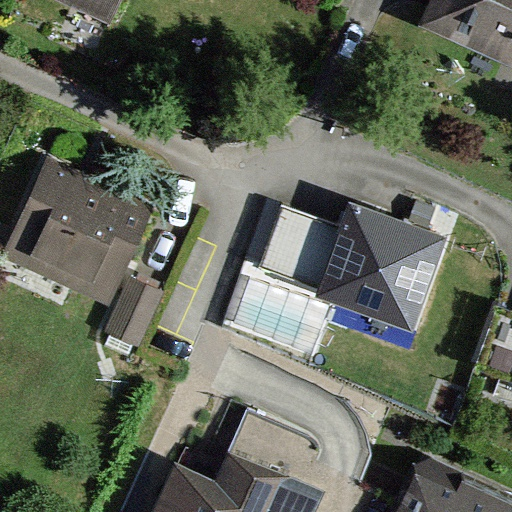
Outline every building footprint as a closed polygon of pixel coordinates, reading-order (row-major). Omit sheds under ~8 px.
[(75,0),(120,16),(125,0),(75,0)] [(511,0),(429,0),(421,17),(511,66),(511,0)] [(154,192),(40,149),(0,253),(0,259),(112,302),(154,192)] [(445,228),(351,192),(316,285),(413,321),(445,228)] [(307,511),(331,439),(238,410),(220,466),(167,449),(146,511),(307,511)] [(511,511),(511,487),(410,444),(381,511),(511,511)]
